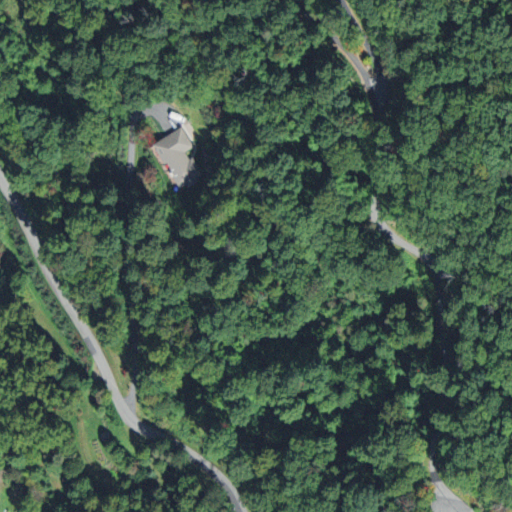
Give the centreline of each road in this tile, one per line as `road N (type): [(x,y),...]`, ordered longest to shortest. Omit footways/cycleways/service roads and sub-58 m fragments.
road 1 (residential): [(0,181),(140,427),(216,473),(242,511),(440,506)]
road 2 (residential): [(440,506),(434,471),(445,387),(437,276),(424,256),(372,217),(382,110)]
